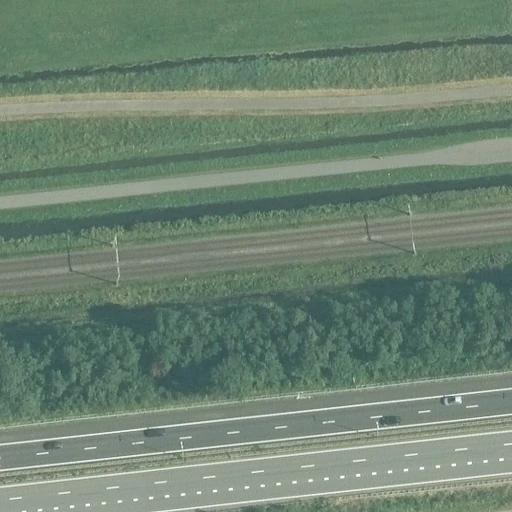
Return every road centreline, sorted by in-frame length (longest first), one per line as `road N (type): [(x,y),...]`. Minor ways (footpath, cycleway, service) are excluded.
road 1 (motorway): [(0,499),(511,443)]
road 2 (motorway): [(511,401),(0,457)]
road 3 (unclassified): [(0,205),(511,153)]
road 4 (unknown): [(511,107),(0,133)]
